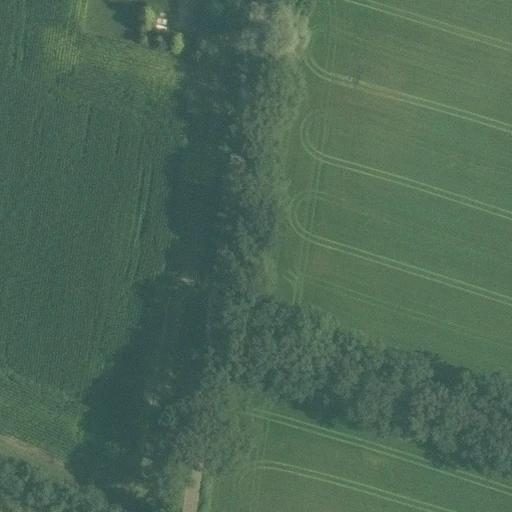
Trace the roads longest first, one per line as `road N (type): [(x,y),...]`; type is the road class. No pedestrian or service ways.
road 1 (unclassified): [(183,511),(252,0)]
road 2 (track): [(205,333),(511,427)]
